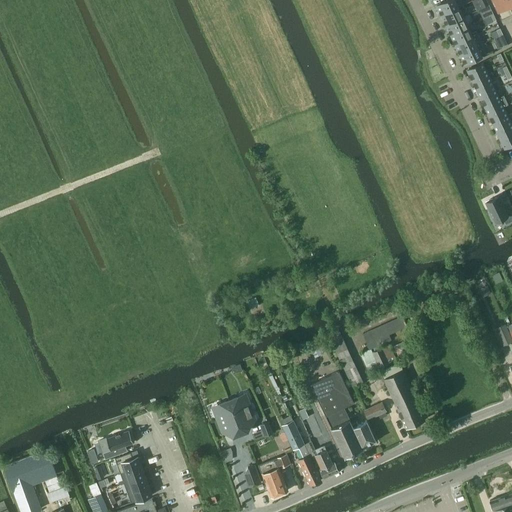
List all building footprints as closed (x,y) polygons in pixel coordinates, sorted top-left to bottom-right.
[(446,0),(436,5),(441,15),(459,7),(463,4),(461,0),(446,0)] [(510,7),(506,0),(492,0),(498,13),(510,7)] [(441,15),(446,25),(463,16),(459,7),(441,15)] [(463,16),(446,25),(450,35),(468,26),(463,16)] [(468,26),(450,35),(455,44),(473,36),(477,34),(476,30),(471,32),(468,26)] [(477,34),(473,36),(455,44),(459,54),(482,43),(477,34)] [(508,45),(502,34),(499,35),(502,41),(499,42),(502,48),(508,45)] [(482,43),(459,54),(464,64),(487,54),(482,43)] [(484,61),(467,70),(471,79),(489,70),(484,61)] [(493,79),(489,70),(471,79),(475,87),(493,79)] [(493,79),(475,87),(479,96),(497,88),(493,79)] [(497,88),(479,96),(483,105),(501,96),(497,88)] [(501,96),(483,105),(487,113),(505,105),(508,104),(503,95),(501,96)] [(505,105),(487,113),(491,122),(509,114),(505,105)] [(511,122),(511,119),(509,114),(491,122),(496,131),(511,122)] [(511,122),(496,131),(500,139),(511,133),(511,122)] [(511,144),(511,133),(500,139),(504,149),(511,144)] [(486,202),(487,204),(495,222),(503,218),(506,223),(511,220),(511,210),(510,208),(505,210),(498,196),(486,202)] [(499,272),(492,275),(496,283),(503,280),(499,272)] [(488,286),(481,289),(484,296),(491,293),(488,286)] [(402,316),(363,334),(370,349),(391,339),(389,335),(407,327),(402,316)] [(511,339),(505,323),(496,327),(499,334),(504,346),(511,341),(511,339)] [(352,386),(363,381),(338,328),(327,333),(352,386)] [(405,340),(393,345),(399,357),(411,352),(405,340)] [(369,372),(396,359),(389,343),(361,356),(369,372)] [(421,410),(402,368),(400,362),(381,371),(384,378),(402,419),(421,410)] [(310,384),(326,416),(344,407),(354,402),(339,370),(310,384)] [(238,395),(228,399),(241,431),(244,432),(246,431),(245,427),(250,425),(251,421),(249,415),(252,414),(248,403),(245,404),(242,397),(238,395)] [(217,403),(214,409),(221,428),(225,426),(227,432),(232,434),(241,431),(228,399),(228,398),(227,398),(228,399),(217,403)] [(368,419),(386,411),(382,402),(364,410),(368,419)] [(344,407),(326,416),(331,427),(345,457),(363,448),(362,447),(363,446),(354,426),(350,419),(350,418),(349,418),(344,407)] [(305,408),(299,411),(303,419),(309,416),(305,408)] [(421,410),(402,419),(406,428),(425,419),(425,417),(428,416),(425,408),(421,410)] [(273,432),(269,420),(259,424),(261,429),(252,433),(254,439),(264,435),(264,436),(273,432)] [(298,447),(304,444),(293,420),(282,425),(293,449),(298,447)] [(354,426),(363,446),(376,440),(367,420),(354,426)] [(118,447),(124,445),(133,442),(129,430),(129,429),(128,430),(129,430),(114,435),(107,437),(106,437),(111,450),(103,452),(105,459),(120,453),(118,447)] [(311,440),(304,444),(310,456),(315,454),(321,468),(332,463),(326,450),(324,445),(315,449),(311,440)] [(304,444),(298,447),(303,457),(298,459),(310,485),(321,480),(310,456),(304,444)] [(47,450),(4,466),(21,511),(29,511),(34,510),(40,508),(30,481),(55,472),(47,450)] [(115,457),(120,473),(142,465),(138,455),(132,457),(130,452),(115,457)] [(259,464),(262,473),(271,496),(288,490),(281,471),(286,469),(284,465),(290,463),(286,454),(259,464)] [(321,468),(320,469),(324,478),(339,471),(342,469),(339,463),(336,464),(335,462),(332,463),(321,468)] [(261,482),(255,463),(247,466),(244,474),(248,486),(261,482)] [(123,479),(120,481),(121,484),(124,482),(145,475),(144,471),(142,465),(120,473),(123,479)] [(46,479),(50,490),(52,490),(62,486),(58,475),(46,479)] [(145,475),(124,482),(127,492),(149,485),(148,481),(145,475)] [(127,492),(131,502),(152,494),(149,485),(127,492)] [(91,489),(95,496),(101,494),(98,486),(91,489)] [(511,492),(490,500),(493,510),(507,506),(509,511),(510,511),(511,511),(511,492)] [(105,511),(108,511),(101,494),(95,496),(88,499),(93,511),(105,511)] [(156,511),(151,497),(141,501),(117,510),(118,511),(156,511)]
